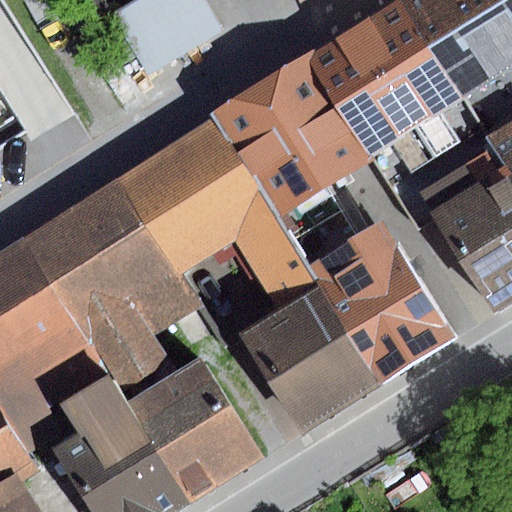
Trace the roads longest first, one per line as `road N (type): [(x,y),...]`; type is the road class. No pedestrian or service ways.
road 1 (residential): [(370,0),(0,229)]
road 2 (residential): [(260,511),(511,361)]
